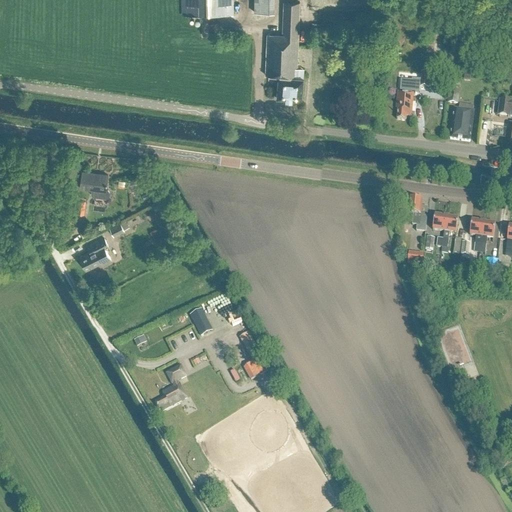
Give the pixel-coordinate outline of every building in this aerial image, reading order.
[(233,14),(232,0),(182,0),(182,14),(233,14)] [(281,8),(281,0),(259,0),(260,8),(281,8)] [(301,99),(303,77),(295,77),(296,68),(299,2),(284,1),(282,35),(267,34),(264,75),(277,75),(276,98),(301,99)] [(428,88),(429,74),(421,74),(421,81),(420,87),(428,88)] [(413,94),(412,94),(419,95),(420,87),(421,81),(412,80),(411,84),(401,83),(400,93),(398,93),(396,109),(398,109),(397,120),(406,121),(406,117),(411,118),(413,94)] [(457,105),(460,89),(450,88),(448,103),(457,105)] [(511,102),(500,102),(498,116),(510,117),(510,116),(511,116),(511,125),(509,125),(507,149),(511,149),(511,102)] [(470,143),(474,113),(454,110),(450,140),(470,143)] [(108,188),(106,188),(108,174),(82,170),(80,187),(92,189),(91,193),(92,194),(107,196),(109,194),(110,191),(108,188)] [(143,176),(129,181),(131,185),(145,180),(143,176)] [(84,213),(86,199),(78,198),(76,212),(84,213)] [(167,198),(161,201),(163,206),(168,207),(172,206),(167,198)] [(420,216),(422,201),(416,200),(415,199),(412,199),(411,200),(409,200),(407,214),(413,215),(412,226),(417,227),(416,232),(425,233),(427,217),(420,216)] [(502,211),(500,220),(506,222),(508,212),(502,211)] [(432,231),(444,233),(446,218),(435,216),(432,231)] [(444,233),(443,241),(442,248),(447,249),(449,233),(456,234),(458,220),(446,218),(444,233)] [(474,253),(479,253),(483,223),(471,221),(470,236),(476,237),(474,253)] [(113,235),(124,230),(120,222),(110,228),(113,235)] [(495,225),(483,223),(479,253),(485,254),(487,239),(493,240),(495,225)] [(102,264),(111,260),(105,248),(108,246),(104,237),(87,245),(90,251),(80,256),(86,269),(101,261),(102,264)] [(432,252),(434,239),(427,238),(425,251),(432,252)] [(469,244),(462,243),(461,255),(468,256),(469,244)] [(421,267),(423,255),(412,254),(412,257),(408,257),(407,266),(421,267)] [(487,277),(495,278),(497,261),(489,260),(487,277)] [(469,265),(468,275),(477,276),(478,266),(469,265)] [(117,289),(110,292),(114,299),(120,296),(117,289)] [(103,309),(97,298),(90,302),(95,312),(103,309)] [(190,317),(200,338),(212,332),(201,311),(190,317)] [(207,316),(210,323),(216,320),(213,314),(207,316)] [(244,341),(250,338),(247,331),(241,334),(244,341)] [(143,338),(134,342),(137,348),(146,344),(143,338)] [(247,351),(255,349),(252,339),(244,341),(247,351)] [(465,347),(465,355),(474,355),(473,347),(465,347)] [(197,354),(199,362),(216,357),(213,349),(197,354)] [(250,381),(267,372),(268,371),(261,359),(243,369),(250,381)] [(172,386),(173,388),(162,394),(165,398),(155,404),(159,411),(161,410),(162,412),(187,399),(178,383),(187,378),(181,366),(165,374),(172,386)]
